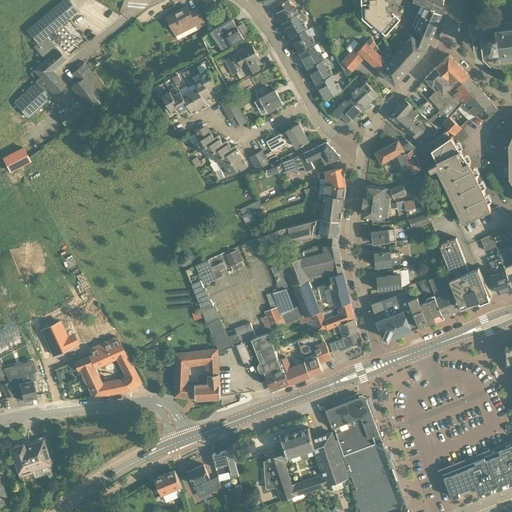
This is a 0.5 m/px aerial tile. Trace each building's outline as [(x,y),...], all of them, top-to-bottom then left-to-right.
[(91,32),(75,12),(77,11),(67,0),(64,0),(28,31),(38,43),(47,36),(63,56),(91,32)] [(280,24),(281,24),(299,14),(295,6),(297,6),(293,0),(285,0),(286,1),(272,9),(275,14),(277,13),(282,23),(280,24)] [(374,25),(386,35),(401,19),(393,12),(391,14),(386,10),(386,4),(388,4),(388,5),(389,5),(389,4),(388,4),(388,0),(389,0),(388,0),(360,0),(361,10),(362,10),(363,19),(372,27),(374,25)] [(444,0),(413,0),(413,1),(421,5),(442,14),(443,13),(442,13),(444,0)] [(417,41),(427,49),(428,47),(438,24),(442,14),(421,5),(417,13),(412,25),(416,28),(416,29),(423,33),(422,35),(417,41)] [(198,29),(206,26),(197,9),(190,12),(187,6),(167,17),(176,35),(178,39),(198,29)] [(289,40),(306,30),(308,29),(304,22),(306,20),(302,12),(299,14),(281,24),(284,30),(285,29),(291,38),(289,39),(289,40)] [(229,20),(217,27),(213,30),(222,44),(226,42),(230,48),(250,35),(249,35),(241,22),(239,23),(240,23),(241,22),(242,24),(237,27),(233,20),(232,20),(232,19),(231,19),(230,19),(229,20)] [(511,22),(489,25),(491,38),(485,39),(487,51),(492,51),(494,63),(511,60),(511,22)] [(298,54),(298,55),(314,46),(316,44),(312,37),(310,38),(306,30),(289,40),(292,45),(294,44),(299,53),(298,54)] [(402,35),(398,39),(400,40),(419,58),(427,49),(409,34),(406,38),(402,35)] [(47,36),(38,43),(34,46),(46,61),(35,70),(30,74),(37,82),(14,103),(28,118),(39,108),(44,113),(55,103),(51,98),(65,86),(62,82),(50,70),(65,58),(63,56),(47,36)] [(365,57),(381,71),(389,62),(384,58),(380,55),(381,54),(371,37),(362,47),(359,44),(351,53),(361,61),(365,57)] [(402,48),(394,57),(408,70),(419,58),(400,40),(397,43),(402,48)] [(223,60),(232,76),(236,73),(239,79),(260,69),(255,60),(259,58),(252,45),(235,54),(223,60)] [(306,70),(323,61),(325,60),(321,52),(318,53),(314,46),(298,55),(301,60),(302,59),(308,69),(306,70)] [(395,84),(403,75),(408,70),(394,57),(390,51),(384,58),(389,62),(381,71),(395,84)] [(436,67),(435,68),(442,76),(441,77),(444,80),(459,65),(449,55),(436,67)] [(352,71),(358,65),(348,56),(342,62),(352,71)] [(315,85),(315,86),(331,76),(333,75),(329,67),(327,68),(323,61),(306,70),(309,75),(311,74),(316,84),(315,85)] [(103,89),(84,62),(83,63),(72,73),(79,81),(72,86),(83,102),(59,118),(64,126),(86,112),(100,104),(97,99),(98,98),(96,95),(103,89)] [(469,76),(459,65),(444,80),(454,90),(469,76)] [(431,87),(436,92),(430,98),(440,110),(438,112),(446,121),(457,108),(463,100),(454,90),(444,80),(441,77),(442,76),(435,68),(425,78),(432,85),(430,87),(431,87)] [(192,77),(188,70),(182,73),(186,80),(192,77)] [(200,74),(202,79),(210,92),(213,90),(221,85),(214,73),(210,75),(208,70),(200,74)] [(172,78),(176,86),(182,82),(178,75),(172,78)] [(331,76),(315,86),(318,91),(319,90),(325,99),(323,100),(323,101),(342,90),(338,83),(335,84),(331,76)] [(463,100),(457,108),(470,122),(484,109),(490,116),(497,110),(498,111),(498,110),(469,76),(470,76),(469,76),(454,90),(463,100)] [(195,83),(197,87),(205,100),(208,98),(216,94),(213,90),(210,92),(202,79),(195,83)] [(352,93),(354,95),(367,109),(367,108),(366,107),(374,99),(375,100),(380,96),(366,83),(360,89),(358,87),(352,93)] [(179,115),(187,111),(186,110),(190,109),(182,96),(183,96),(179,90),(176,86),(169,89),(173,95),(172,96),(180,109),(176,110),(177,111),(179,115)] [(186,110),(187,111),(189,115),(200,109),(190,91),(189,92),(186,86),(179,90),(183,96),(182,96),(190,109),(186,110)] [(197,87),(190,91),(200,109),(211,103),(208,98),(205,100),(197,87)] [(169,115),(177,111),(176,110),(180,109),(172,96),(173,95),(169,89),(169,90),(170,91),(162,96),(165,101),(162,102),(169,115)] [(261,98),(268,111),(283,103),(276,90),(261,98)] [(231,95),(220,102),(223,108),(235,101),(231,95)] [(367,109),(354,95),(347,101),(346,100),(332,113),(338,118),(345,111),(354,121),(355,121),(353,119),(361,111),(363,113),(367,109)] [(430,132),(433,135),(434,134),(430,131),(434,126),(429,121),(405,99),(390,117),(390,118),(391,118),(420,142),(430,132)] [(223,108),(226,113),(238,107),(235,101),(223,108)] [(238,107),(226,113),(230,119),(235,116),(241,112),(238,107)] [(235,116),(241,125),(247,122),(241,112),(235,116)] [(434,134),(443,123),(446,121),(438,112),(430,119),(429,121),(434,126),(430,131),(434,134)] [(450,118),(444,124),(454,134),(461,128),(450,118)] [(304,145),(304,144),(309,141),(299,124),(287,130),(288,132),(282,135),(281,134),(267,142),(272,151),(286,143),(284,140),(291,137),(297,148),(301,145),(302,146),(304,145)] [(199,151),(203,149),(216,141),(214,138),(210,130),(207,132),(204,127),(194,132),(199,141),(194,143),(199,151)] [(437,168),(463,223),(491,210),(486,195),(473,168),(468,161),(463,164),(460,159),(461,158),(458,152),(461,151),(460,149),(457,150),(455,146),(459,145),(457,141),(453,142),(452,139),(453,138),(451,136),(450,137),(446,131),(429,143),(438,162),(429,167),(431,171),(437,168)] [(207,156),(212,154),(211,154),(224,146),(222,143),(223,143),(218,135),(214,138),(216,141),(203,149),(207,156)] [(212,154),(216,161),(220,159),(233,151),(231,148),(227,140),(223,143),(222,143),(224,146),(211,154),(212,154)] [(410,143),(402,148),(398,141),(377,153),(382,162),(383,162),(385,166),(394,162),(396,169),(399,173),(399,172),(409,168),(404,155),(414,148),(415,147),(410,143)] [(340,156),(327,142),(294,158),(282,162),(286,173),(303,167),(305,172),(315,169),(311,161),(323,155),(326,163),(340,156)] [(215,162),(219,169),(242,156),(236,145),(231,148),(233,151),(220,159),(216,161),(215,162)] [(414,148),(404,155),(409,168),(411,173),(411,174),(423,169),(414,148)] [(270,163),(262,150),(256,154),(263,166),(270,163)] [(256,169),(263,166),(256,154),(250,157),(256,169)] [(9,156),(3,159),(2,160),(9,173),(16,169),(9,156)] [(242,156),(219,169),(220,168),(224,178),(225,179),(236,175),(235,174),(248,167),(242,156)] [(319,179),(320,184),(337,183),(338,186),(346,187),(342,168),(335,170),(335,169),(332,170),(332,171),(325,172),(318,173),(319,179)] [(317,194),(322,195),(345,195),(346,187),(338,186),(337,183),(320,184),(320,185),(320,190),(317,190),(316,186),(304,189),(306,197),(317,194)] [(366,186),(365,195),(388,198),(394,198),(396,197),(406,193),(403,185),(392,189),(366,186)] [(316,203),(343,207),(344,197),(345,195),(322,195),(317,194),(316,203)] [(388,198),(365,195),(362,215),(371,217),(372,226),(385,224),(384,218),(388,218),(389,209),(390,201),(397,200),(396,197),(394,198),(388,198)] [(419,208),(417,200),(413,201),(413,200),(404,202),(404,204),(399,205),(400,212),(405,210),(406,211),(419,208)] [(261,207),(258,201),(239,209),(242,216),(251,212),(261,207)] [(323,210),(322,218),(341,219),(343,207),(316,203),(315,209),(323,210)] [(427,214),(409,220),(412,229),(431,222),(427,214)] [(276,288),(277,291),(309,281),(329,276),(344,272),(338,243),(341,219),(322,218),(281,229),(252,241),(255,249),(284,237),(287,244),(293,243),(303,241),(303,240),(313,238),(313,236),(321,237),(328,236),(328,243),(312,246),(312,248),(272,259),(275,267),(276,272),(274,273),(279,287),(276,288)] [(396,242),(396,241),(394,229),(373,232),(374,244),(395,242),(395,246),(403,244),(402,241),(396,242)] [(492,234),(481,239),(485,251),(497,247),(492,234)] [(450,271),(450,272),(449,273),(461,309),(477,303),(476,301),(480,299),(492,294),(478,268),(469,272),(467,266),(456,237),(439,243),(450,271)] [(511,249),(500,254),(501,258),(511,285),(511,249)] [(225,256),(231,267),(233,271),(244,266),(242,262),(243,261),(237,250),(225,256)] [(390,252),(375,254),(377,267),(392,265),(401,264),(400,258),(399,252),(390,253),(390,252)] [(511,288),(511,285),(501,258),(489,262),(494,275),(492,276),(499,293),(511,288)] [(208,260),(195,266),(204,286),(217,280),(208,260)] [(401,274),(400,274),(400,269),(393,270),(393,275),(378,277),(379,291),(385,290),(388,290),(395,289),(395,290),(402,287),(401,274)] [(297,306),(294,308),(281,313),(285,325),(286,326),(300,319),(323,311),(351,302),(344,272),(329,276),(331,283),(317,286),(317,287),(312,288),(309,281),(293,287),(298,299),(299,302),(297,306)] [(433,292),(435,298),(436,298),(443,316),(461,309),(449,273),(447,273),(447,272),(429,279),(428,279),(419,282),(424,295),(433,292)] [(200,309),(218,349),(218,353),(244,343),(256,338),(250,322),(234,328),(236,334),(227,337),(221,320),(220,321),(214,306),(213,306),(212,303),(210,304),(200,281),(191,285),(201,308),(200,309)] [(85,308),(97,304),(91,287),(79,292),(85,308)] [(420,327),(409,300),(406,292),(372,304),(384,338),(389,340),(405,333),(420,327)] [(417,297),(409,300),(420,327),(424,326),(426,322),(427,322),(443,316),(436,298),(435,298),(420,304),(417,297)] [(262,320),(268,333),(285,325),(281,314),(281,315),(275,302),(270,304),(272,309),(265,312),(268,318),(262,320)] [(351,302),(323,311),(313,315),(304,318),(300,320),(302,324),(307,322),(306,322),(314,319),(319,331),(332,327),(355,318),(351,302)] [(358,331),(355,318),(332,327),(335,334),(341,331),(344,338),(329,343),(332,352),(361,341),(357,332),(358,331)] [(40,330),(53,356),(72,347),(60,321),(40,330)] [(278,332),(270,335),(272,341),(280,337),(278,332)] [(92,355),(90,356),(96,369),(116,360),(124,376),(120,379),(120,378),(103,382),(110,394),(130,390),(140,383),(115,333),(100,339),(102,343),(89,350),(92,355)] [(268,333),(256,338),(244,343),(259,379),(266,376),(271,387),(278,385),(279,388),(290,383),(286,372),(282,373),(277,360),(273,350),(274,349),(268,333)] [(281,339),(273,342),(275,348),(283,345),(281,339)] [(306,363),(311,375),(323,371),(320,364),(332,359),(325,342),(324,343),(313,347),(314,349),(302,354),(305,361),(306,363)] [(176,354),(175,396),(197,399),(220,397),(218,353),(218,349),(189,352),(176,354)] [(79,369),(84,379),(97,373),(95,369),(96,369),(90,356),(74,363),(77,370),(79,369)] [(286,372),(290,383),(311,375),(306,363),(305,361),(293,365),(289,356),(281,359),(277,360),(282,373),(286,372)] [(32,373),(20,376),(13,363),(5,368),(11,379),(15,391),(16,390),(20,389),(23,400),(36,397),(32,381),(34,380),(32,373)] [(97,373),(84,379),(93,397),(110,394),(103,382),(102,382),(97,373)] [(6,374),(0,377),(0,382),(1,385),(7,398),(15,394),(9,381),(6,374)] [(361,396),(349,401),(356,419),(372,413),(366,399),(361,396)] [(332,428),(356,419),(349,401),(326,410),(332,428)] [(338,440),(344,456),(382,441),(372,413),(356,419),(332,428),(333,428),(335,431),(338,440)] [(294,432),(302,454),(307,453),(316,450),(312,439),(309,427),(299,431),(299,430),(294,432)] [(278,450),(282,461),(302,454),(294,432),(292,432),(292,433),(282,436),(286,447),(278,450)] [(347,479),(352,477),(344,456),(338,440),(335,442),(331,432),(322,436),(337,482),(347,479)] [(316,450),(325,478),(328,485),(337,482),(322,436),(312,439),(316,450)] [(32,470),(50,464),(42,441),(24,447),(23,444),(10,449),(20,477),(32,473),(32,470)] [(354,491),(360,511),(401,511),(409,510),(382,441),(344,456),(352,477),(356,490),(354,491)] [(511,445),(485,457),(485,458),(495,486),(511,479),(511,445)] [(291,489),(278,450),(267,453),(283,500),(291,498),(292,502),(295,501),(291,489)] [(213,454),(218,474),(219,477),(219,481),(240,476),(234,454),(228,455),(226,451),(213,454)] [(446,473),(446,474),(448,473),(450,479),(446,481),(453,498),(477,489),(478,492),(477,492),(478,493),(495,486),(485,458),(484,458),(473,462),(467,465),(446,473)] [(15,478),(10,462),(5,464),(11,480),(15,478)] [(210,481),(204,465),(188,471),(194,485),(203,482),(208,493),(221,488),(219,481),(219,477),(210,481)] [(182,486),(175,470),(155,479),(162,495),(182,486)] [(291,489),(295,501),(300,499),(299,495),(328,485),(325,478),(291,489)] [(28,503),(25,494),(18,496),(21,505),(28,503)]
